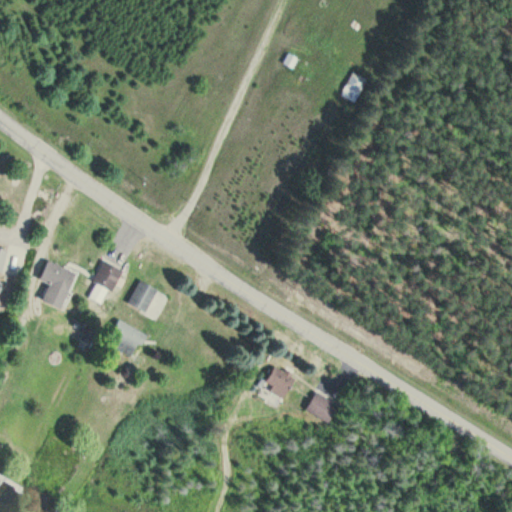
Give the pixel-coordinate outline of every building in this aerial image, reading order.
[(366,80),(353,72),(339,95),(353,103),(366,80)] [(43,301),(62,309),(78,272),(47,260),(40,280),(50,284),(43,301)] [(122,268),(102,260),(93,283),(113,291),(122,268)] [(158,289),(139,280),(128,304),(147,313),(158,289)] [(145,332),(116,320),(105,345),(134,358),(145,332)] [(283,399),(296,380),(276,366),(263,385),(283,399)] [(339,404),(316,393),(306,411),(329,423),(339,404)]
